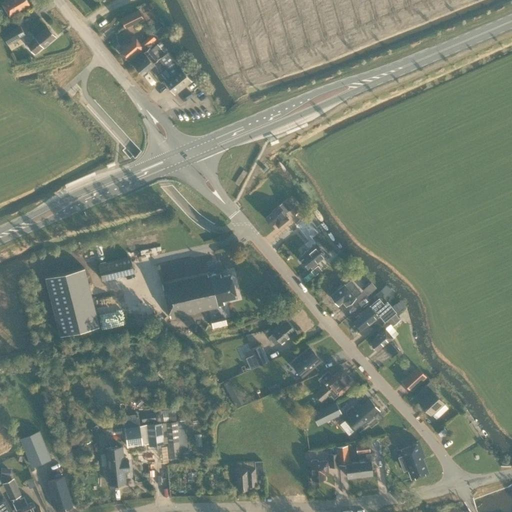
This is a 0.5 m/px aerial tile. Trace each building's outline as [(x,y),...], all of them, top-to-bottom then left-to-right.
[(8,0),(1,4),(10,20),(21,14),(20,11),(30,6),(26,0),(8,0)] [(144,18),(139,9),(120,18),(125,28),(144,18)] [(1,32),(8,44),(25,34),(18,22),(1,32)] [(45,25),(24,38),(33,52),(54,39),(45,25)] [(131,59),(156,39),(151,34),(140,43),(134,36),(121,46),(123,49),(120,52),(126,59),(129,56),(131,59)] [(157,44),(151,49),(149,47),(143,52),(146,55),(134,65),(142,75),(154,64),(153,63),(159,58),(164,65),(165,64),(172,74),(164,81),(175,94),(196,78),(182,60),(178,64),(173,58),(168,51),(161,41),(157,44)] [(0,115),(39,105),(33,82),(0,90),(0,115)] [(54,127),(74,149),(83,141),(63,119),(54,127)] [(293,206),(287,198),(271,211),(272,212),(265,217),(271,225),(274,222),(278,227),(288,218),(284,213),(293,206)] [(296,226),(308,241),(318,233),(306,218),(296,226)] [(326,255),(320,248),(316,243),(312,246),(301,255),(304,258),(301,260),(307,267),(310,265),(311,267),(326,255)] [(102,280),(134,272),(130,256),(98,264),(102,280)] [(45,276),(60,334),(99,324),(84,266),(45,276)] [(162,284),(170,318),(220,306),(219,305),(224,304),(223,300),(236,296),(231,274),(221,276),(220,273),(208,276),(207,274),(162,284)] [(361,291),(351,279),(344,284),(330,295),(338,304),(342,301),(346,305),(355,297),(354,296),(361,291)] [(376,287),(371,282),(362,290),(367,295),(376,287)] [(383,293),(380,290),(371,298),(374,301),(383,293)] [(369,324),(378,316),(383,322),(386,320),(394,313),(396,312),(387,301),(384,304),(379,297),(369,306),(358,315),(360,317),(354,322),(360,329),(368,322),(369,324)] [(394,313),(386,320),(391,327),(399,319),(394,313)] [(279,325),(267,335),(278,348),(290,338),(289,337),(296,331),(287,320),(280,326),(279,325)] [(393,337),(385,328),(375,336),(376,337),(370,343),(376,350),(384,343),(384,344),(393,337)] [(253,354),(258,365),(268,360),(261,344),(250,349),(253,354)] [(320,360),(311,350),(309,351),(307,348),(289,362),(301,376),(320,360)] [(253,354),(246,357),(250,368),(258,365),(253,354)] [(425,376),(417,367),(403,381),(411,390),(425,376)] [(261,371),(266,386),(275,383),(270,368),(261,371)] [(348,374),(342,368),(333,376),(328,370),(318,379),(324,386),(320,390),(318,387),(313,392),(315,394),(320,401),(328,394),(329,396),(331,394),(334,398),(343,390),(354,381),(348,374)] [(230,379),(223,383),(236,407),(244,403),(230,379)] [(435,387),(430,381),(420,390),(425,395),(419,401),(430,414),(434,411),(435,412),(440,407),(439,406),(443,402),(432,390),(435,387)] [(276,385),(270,387),(272,393),(278,391),(276,385)] [(379,410),(369,398),(360,406),(359,404),(343,418),(356,433),(367,424),(366,422),(373,417),(372,415),(379,410)] [(341,414),(336,401),(312,413),(318,425),(341,414)] [(156,421),(176,420),(175,412),(170,412),(169,409),(160,410),(160,413),(155,413),(156,421)] [(142,423),(155,421),(154,413),(141,414),(142,423)] [(125,426),(127,446),(143,444),(148,443),(165,442),(163,422),(140,424),(139,418),(124,420),(125,426)] [(177,421),(176,421),(180,456),(180,457),(184,457),(184,454),(188,454),(185,419),(180,419),(180,420),(177,420),(177,421)] [(165,422),(169,458),(180,456),(176,421),(165,422)] [(106,440),(119,440),(118,428),(105,428),(106,440)] [(39,430),(20,438),(25,449),(32,466),(48,460),(50,458),(39,430)] [(419,442),(396,450),(398,457),(400,457),(405,470),(408,469),(411,478),(428,472),(423,458),(423,457),(424,456),(419,442)] [(348,462),(347,452),(346,445),(337,446),(339,464),(346,463),(347,476),(360,475),(358,461),(348,462)] [(122,446),(106,448),(109,484),(125,482),(124,470),(129,470),(128,459),(123,460),(122,446)] [(338,466),(337,446),(331,446),(334,453),(328,454),(329,467),(338,466)] [(358,461),(360,475),(372,473),(370,460),(375,459),(374,452),(365,453),(366,460),(358,461)] [(75,457),(68,458),(70,466),(76,464),(75,457)] [(327,460),(318,461),(318,459),(311,460),(311,461),(312,479),(324,478),(324,473),(328,473),(327,460)] [(243,463),(235,464),(236,478),(243,477),(243,463)] [(231,464),(216,465),(217,475),(214,475),(214,484),(217,484),(218,490),(231,490),(231,464)] [(11,468),(1,467),(1,476),(10,477),(11,468)] [(63,476),(47,481),(51,494),(53,494),(54,498),(53,499),(56,511),(60,510),(69,507),(72,506),(63,476)] [(20,498),(18,495),(21,494),(14,478),(2,483),(3,484),(5,490),(10,499),(11,498),(16,509),(20,507),(21,511),(41,511),(40,507),(36,508),(33,502),(27,504),(24,496),(20,498)]
